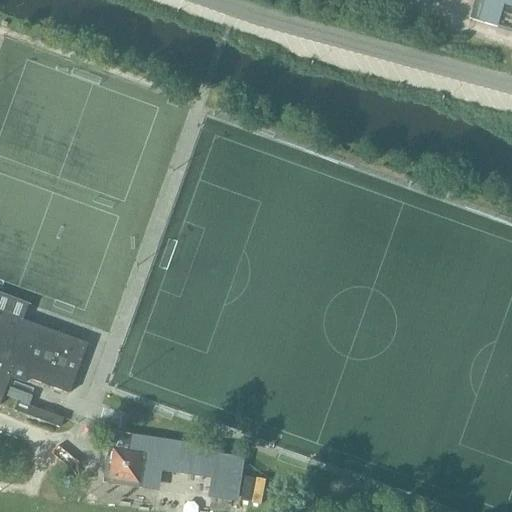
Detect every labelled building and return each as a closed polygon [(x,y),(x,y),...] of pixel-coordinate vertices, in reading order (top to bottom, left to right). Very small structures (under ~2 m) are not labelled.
[(511,0),(474,0),(469,19),(497,27),(511,31),(511,0)] [(404,25),(427,33),(430,25),(407,17),(404,25)] [(88,344),(0,311),(0,405),(0,406),(11,378),(26,383),(28,378),(70,393),(88,344)] [(13,411),(59,428),(62,419),(17,402),(13,411)] [(212,496),(237,499),(242,460),(219,456),(220,450),(129,437),(113,435),(113,437),(106,481),(153,488),(154,478),(159,479),(161,469),(215,476),(212,496)] [(240,502),(251,504),(254,484),(243,482),(240,502)]
